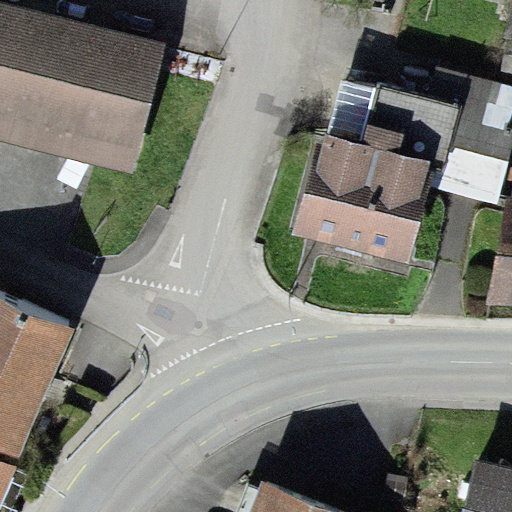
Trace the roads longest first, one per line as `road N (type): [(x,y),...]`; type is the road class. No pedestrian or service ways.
road 1 (unclassified): [(187,331),(274,0)]
road 2 (primary): [(273,373),(318,362),(511,359)]
road 3 (primary): [(91,511),(177,416),(273,373)]
road 4 (residential): [(0,258),(187,331)]
